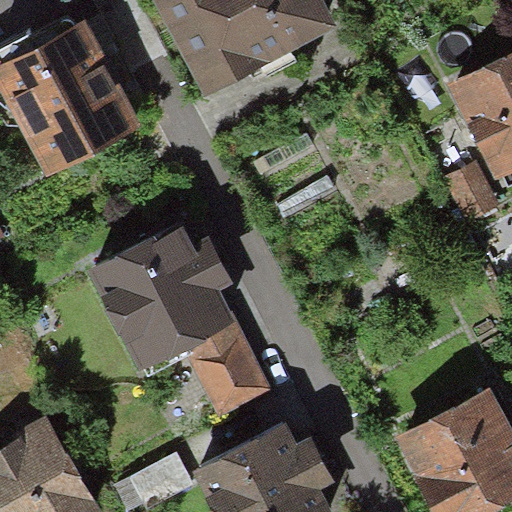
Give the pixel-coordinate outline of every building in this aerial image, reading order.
[(53,169),(144,121),(84,8),(74,14),(66,0),(0,0),(0,105),(8,122),(24,114),(53,169)] [(176,0),(219,76),(337,11),(330,0),(176,0)] [(511,56),(461,80),(500,165),(511,158),(511,56)] [(475,165),(444,180),(464,221),(495,206),(475,165)] [(217,400),(268,375),(223,286),(239,279),(216,234),(200,242),(190,223),(101,267),(149,362),(188,342),(217,400)] [(511,427),(495,393),(411,434),(450,511),(470,511),(486,504),(490,511),(506,511),(511,509),(511,427)] [(50,419),(0,445),(0,511),(73,511),(94,501),(50,419)] [(302,442),(293,424),(200,471),(220,511),(334,511),(322,487),(338,479),(316,435),(302,442)] [(172,455),(125,480),(139,506),(186,481),(172,455)]
